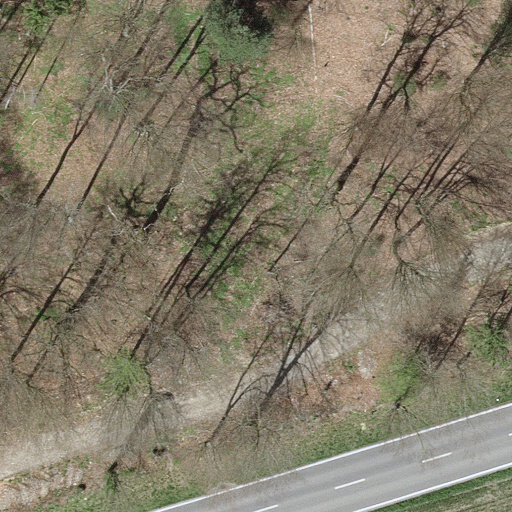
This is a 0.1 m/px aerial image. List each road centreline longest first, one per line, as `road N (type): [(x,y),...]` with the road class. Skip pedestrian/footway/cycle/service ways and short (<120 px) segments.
road 1 (track): [(511,252),(215,396),(0,462)]
road 2 (secondary): [(251,511),(511,432)]
